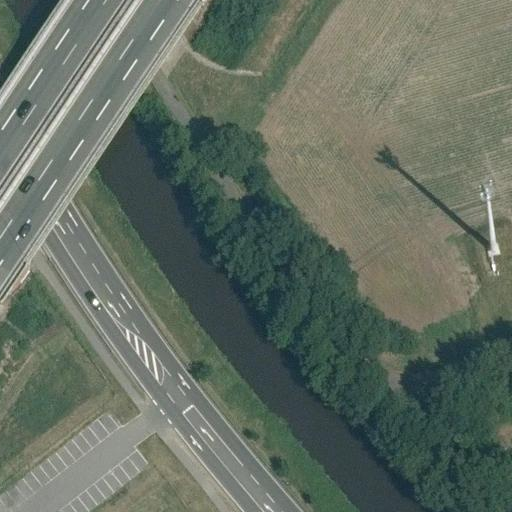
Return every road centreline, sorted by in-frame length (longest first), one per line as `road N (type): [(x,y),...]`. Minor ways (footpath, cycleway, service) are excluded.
road 1 (primary): [(0,112),(99,286),(273,511)]
road 2 (unclassified): [(104,0),(184,152),(369,382)]
road 3 (motorway): [(0,249),(166,0)]
road 4 (motorway): [(109,0),(0,165)]
road 5 (unclassified): [(369,382),(487,511)]
road 6 (unclassified): [(369,382),(511,342)]
